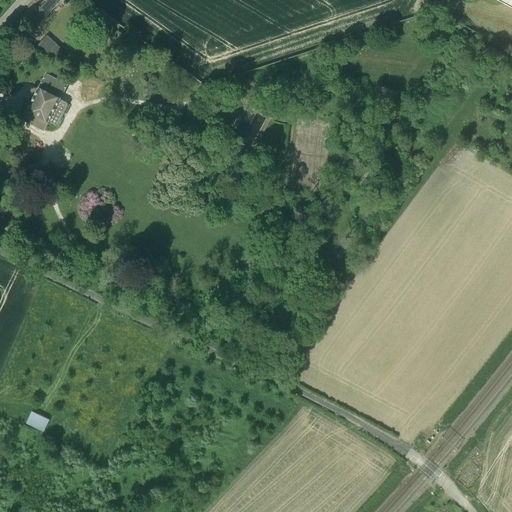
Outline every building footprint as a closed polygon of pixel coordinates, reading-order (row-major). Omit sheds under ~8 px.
[(45,0),(27,21),(36,29),(58,4),(53,0),(45,0)] [(511,0),(492,0),(511,10),(511,0)] [(34,50),(44,59),(55,46),(45,38),(34,50)] [(22,119),(44,130),(68,85),(46,73),(38,89),(36,88),(32,89),(30,93),(32,96),(30,100),(26,101),(24,105),(25,109),(27,110),(22,119)] [(266,118),(248,108),(242,119),(255,126),(254,127),(262,131),(264,128),(262,126),(266,118)] [(26,423),(44,432),(50,420),(32,411),(26,423)]
